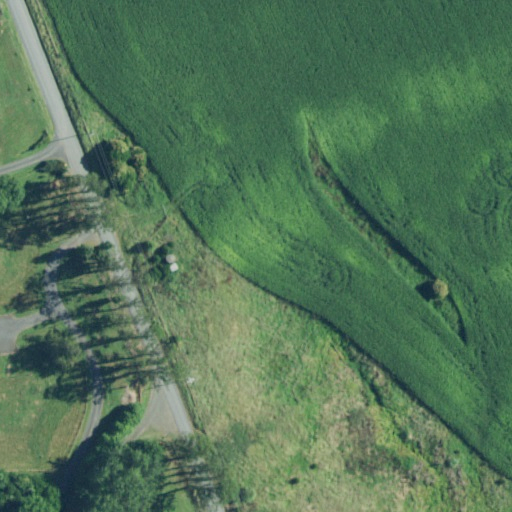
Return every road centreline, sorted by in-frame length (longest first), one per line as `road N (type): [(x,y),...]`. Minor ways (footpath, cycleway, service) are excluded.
road 1 (unclassified): [(223,511),(16,0)]
road 2 (track): [(131,322),(76,511)]
